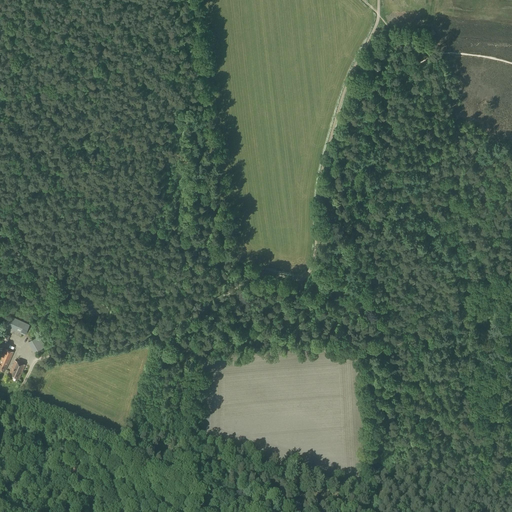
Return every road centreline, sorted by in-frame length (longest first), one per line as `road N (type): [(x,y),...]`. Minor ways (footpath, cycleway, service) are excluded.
road 1 (unclassified): [(6,414),(39,359),(170,330),(259,273),(306,276),(320,167),(378,0)]
road 2 (unclassified): [(222,511),(6,414)]
road 3 (track): [(375,312),(418,475),(416,511)]
road 4 (track): [(366,219),(410,64)]
road 5 (track): [(172,329),(264,315),(288,296)]
